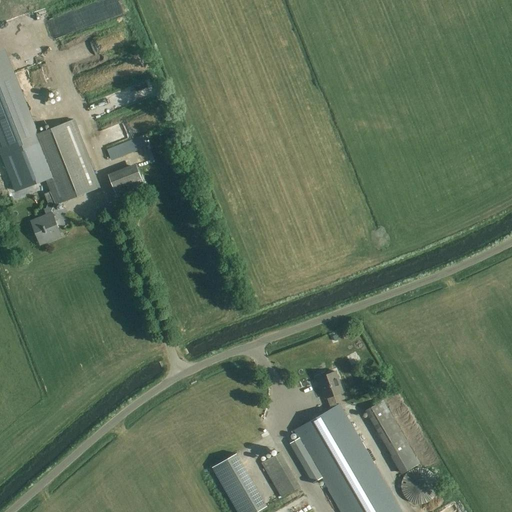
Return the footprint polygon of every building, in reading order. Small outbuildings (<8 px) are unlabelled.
[(32,144),(50,191),(44,194),(47,201),(48,203),(46,208),(44,209),(46,215),(31,221),(40,245),(62,236),(52,213),(51,211),(54,206),(56,205),(100,188),(73,119),(38,133),(4,48),(0,49),(0,150),(2,156),(32,144)] [(107,102),(136,98),(135,84),(129,85),(130,92),(118,94),(118,92),(106,94),(107,102)] [(115,199),(141,188),(129,158),(103,169),(115,199)] [(341,511),(401,511),(339,404),(337,405),(334,395),(343,392),(335,371),(320,377),(322,384),(321,385),(325,398),(327,398),(331,409),(294,430),(298,438),(290,443),(314,484),(322,479),(341,511)] [(366,410),(403,473),(419,464),(382,401),(366,410)] [(235,453),(214,465),(241,511),(252,511),(265,505),(235,453)] [(282,497),(299,487),(279,453),(262,463),(282,497)] [(401,484),(401,486),(401,487),(401,489),(402,491),(402,492),(403,494),(404,495),(404,496),(405,498),(406,499),(408,500),(409,501),(410,502),(412,502),(413,503),(415,504),(416,504),(418,504),(419,504),(421,504),(423,504),(424,504),(426,503),(427,502),(429,502),(430,501),(431,500),(432,499),(433,498),(434,496),(435,495),(436,494),(437,492),(437,491),(437,489),(438,487),(438,486),(438,484),(437,483),(437,481),(437,480),(436,478),(435,477),(434,475),(433,474),(432,473),(431,472),(430,471),(429,470),(427,469),(426,469),(424,468),(423,468),(421,468),(419,468),(418,468),(416,468),(415,468),(413,469),(412,469),(410,470),(409,471),(408,472),(406,473),(405,474),(404,475),(404,477),(403,478),(402,480),(402,481),(401,483),(401,484)] [(275,511),(302,511),(309,509),(302,496),(275,511)] [(445,507),(447,511),(458,511),(460,511),(456,502),(445,507)]
